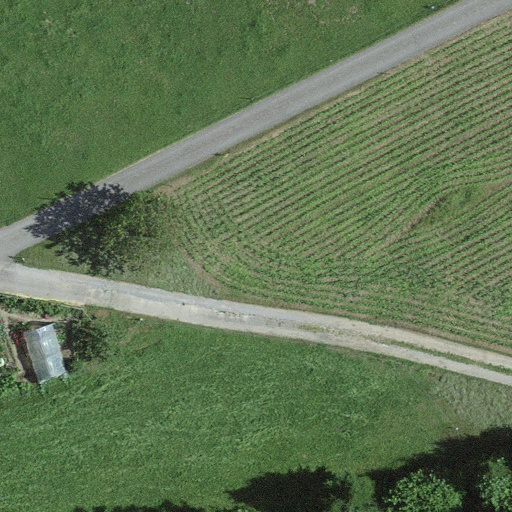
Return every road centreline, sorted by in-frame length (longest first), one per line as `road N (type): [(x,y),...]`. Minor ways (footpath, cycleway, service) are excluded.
road 1 (track): [(0,253),(511,9)]
road 2 (track): [(0,268),(511,380)]
